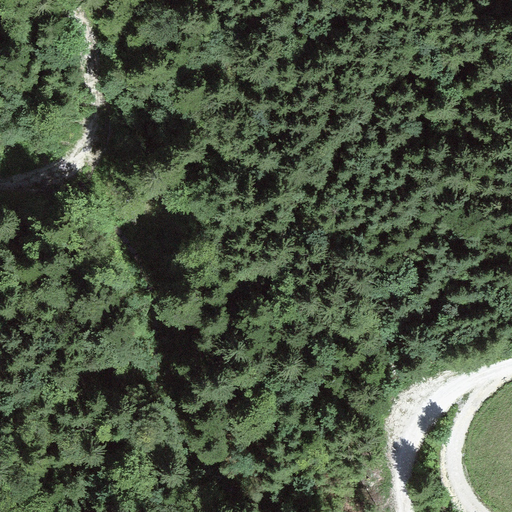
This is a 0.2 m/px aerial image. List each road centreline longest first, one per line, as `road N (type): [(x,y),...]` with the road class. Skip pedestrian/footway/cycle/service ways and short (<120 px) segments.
road 1 (track): [(0,179),(65,167),(94,127),(88,44),(67,0)]
road 2 (track): [(490,376),(430,393),(417,405),(402,446),(404,511)]
road 3 (track): [(482,511),(455,481),(452,463),(465,412),(490,376)]
